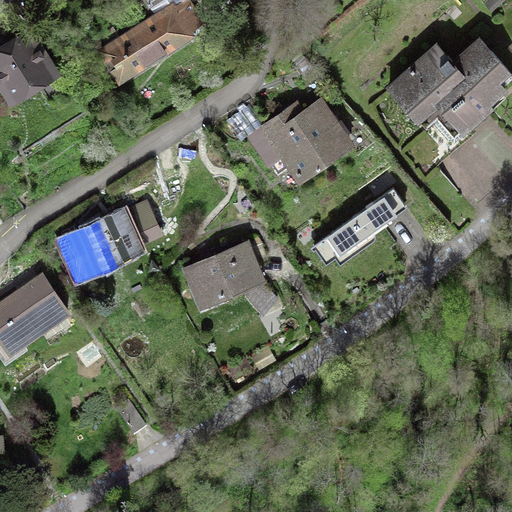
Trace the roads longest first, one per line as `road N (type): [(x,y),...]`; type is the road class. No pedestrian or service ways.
road 1 (residential): [(67,511),(276,399),(511,197)]
road 2 (residential): [(0,251),(241,90),(267,53),(266,0)]
